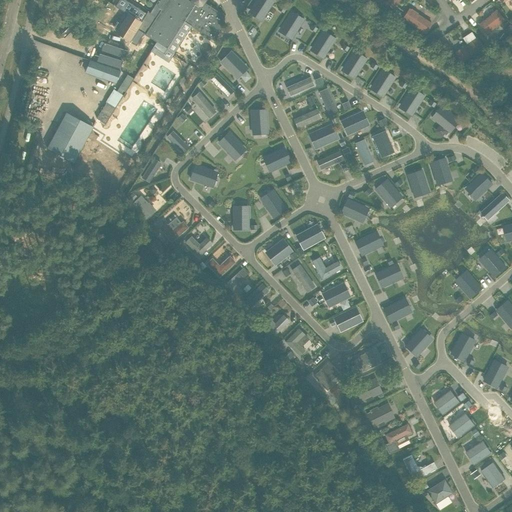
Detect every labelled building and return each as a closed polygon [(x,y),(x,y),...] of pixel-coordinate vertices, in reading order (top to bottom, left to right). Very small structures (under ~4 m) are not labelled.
[(127,14),(134,4),(126,0),(120,0),(116,7),(127,14)] [(190,0),(190,1),(187,0),(159,0),(157,5),(158,8),(161,10),(156,18),(147,12),(141,23),(128,15),(116,33),(129,41),(137,29),(145,35),(152,40),(149,43),(154,46),(153,49),(169,59),(190,26),(214,41),(225,24),(221,22),(225,16),(204,3),(205,0),(190,0)] [(273,1),(270,0),(256,0),(250,10),(256,14),(254,16),(261,20),(273,1)] [(392,9),(400,0),(388,0),(386,3),(392,9)] [(412,9),(411,10),(410,9),(403,19),(425,34),(432,24),(418,14),(419,13),(412,9)] [(486,34),(505,20),(497,10),(491,14),(491,15),(478,24),(486,34)] [(291,14),(280,31),(284,33),(286,35),(285,37),(291,41),(303,22),(291,14)] [(312,47),(312,48),(318,52),(317,54),(323,58),(334,41),(335,39),(323,31),(322,31),(312,47)] [(493,35),(489,38),(494,44),(498,41),(493,35)] [(475,38),(454,53),(462,64),(483,49),(475,38)] [(231,52),(221,62),(235,77),(246,67),(231,52)] [(365,59),(353,52),(343,68),(348,72),(347,74),(353,78),(365,59)] [(120,72),(105,66),(89,60),(85,72),(115,83),(120,72)] [(394,77),(382,69),(372,85),(378,89),(376,92),(382,96),(394,77)] [(228,97),(235,90),(217,71),(210,78),(228,97)] [(125,92),(133,79),(127,75),(117,92),(114,90),(97,118),(106,124),(115,108),(113,107),(115,103),(117,105),(123,95),(121,94),(123,91),(125,92)] [(310,77),(286,88),(290,97),(314,86),(310,77)] [(326,89),(319,92),(329,114),(336,111),(326,89)] [(423,96),(411,89),(401,105),(407,108),(405,111),(411,115),(423,96)] [(208,119),(216,112),(199,92),(191,99),(208,119)] [(441,106),(432,117),(449,131),(453,125),(452,124),(456,119),(441,106)] [(267,132),(266,107),(251,108),(252,132),(267,132)] [(316,109),(292,119),(296,129),(320,118),(316,109)] [(66,113),(46,149),(73,163),(92,127),(66,113)] [(346,119),(341,121),(347,135),(366,126),(360,113),(346,119)] [(332,124),(311,133),(318,147),(318,148),(338,138),(332,126),(332,124)] [(246,148),(230,130),(218,140),(234,158),(246,148)] [(188,147),(173,131),(167,137),(182,153),(188,147)] [(385,131),(372,136),(381,157),(393,152),(385,131)] [(372,161),(363,141),(357,143),(365,163),(372,161)] [(290,162),(283,148),(266,157),(269,164),(267,165),(270,171),(290,162)] [(339,152),(317,162),(321,170),(343,160),(339,152)] [(450,179),(443,156),(430,160),(437,183),(450,179)] [(161,163),(154,159),(142,177),(149,181),(161,163)] [(214,172),(195,165),(190,179),(212,187),(214,180),(211,179),(214,172)] [(429,191),(422,168),(407,172),(414,195),(429,191)] [(493,186),(483,174),(465,189),(475,201),(493,186)] [(402,195),(386,177),(374,188),(390,206),(402,195)] [(131,202),(137,197),(133,193),(127,198),(131,202)] [(285,210),(274,193),(268,197),(267,195),(261,199),(273,217),(285,210)] [(148,203),(140,196),(131,204),(145,220),(156,210),(148,203)] [(366,207),(348,198),(342,212),(362,221),(365,214),(363,213),(366,207)] [(241,207),(233,207),(233,229),(248,229),(248,209),(241,209),(241,207)] [(172,242),(189,228),(183,221),(172,230),(166,222),(159,228),(161,230),(172,242)] [(156,235),(160,231),(153,225),(150,228),(156,235)] [(316,225),(296,236),(304,250),(324,239),(316,225)] [(355,242),(361,255),(381,245),(378,239),(376,239),(373,233),(355,242)] [(206,238),(199,245),(191,236),(185,242),(199,257),(212,244),(206,238)] [(282,240),(266,252),(276,264),(277,263),(292,252),(282,240)] [(486,255),(481,260),(495,277),(506,267),(493,252),(488,257),(486,255)] [(212,259),(206,264),(219,277),(234,262),(234,261),(234,260),(231,258),(230,258),(229,257),(219,266),(212,259)] [(341,269),(337,262),(325,268),(319,257),(312,261),(322,279),(341,269)] [(201,262),(197,266),(201,270),(205,266),(201,262)] [(299,265),(292,270),(292,271),(302,284),(302,286),(305,289),(306,290),(306,292),(307,292),(314,287),(299,265)] [(375,274),(381,287),(402,278),(399,271),(397,272),(394,265),(375,274)] [(243,268),(225,284),(236,296),(242,291),(236,285),(248,273),(243,268)] [(482,286),(466,268),(454,278),(471,296),(482,286)] [(262,284),(244,301),(250,307),(268,291),(262,284)] [(341,284),(322,294),(329,307),(348,298),(341,284)] [(390,321),(411,309),(404,296),(382,307),(390,321)] [(311,306),(316,303),(312,298),(308,301),(311,306)] [(511,305),(508,300),(497,310),(511,327),(511,326),(511,305)] [(355,316),(352,309),(334,318),(340,330),(360,321),(357,314),(355,316)] [(275,336),(289,321),(283,315),(274,323),(268,317),(262,324),(275,336)] [(300,356),(306,350),(297,342),(305,335),(299,329),(285,342),(300,356)] [(419,331),(405,346),(416,356),(431,340),(426,335),(424,336),(419,331)] [(461,337),(451,354),(464,361),(475,342),(468,339),(467,341),(461,337)] [(355,376),(384,362),(380,353),(379,354),(376,347),(365,353),(366,354),(359,357),(359,359),(354,361),(356,365),(350,368),(355,376)] [(492,364),(483,381),(496,388),(507,368),(500,365),(499,367),(492,364)] [(328,390),(342,377),(336,371),(328,378),(321,371),(314,377),(328,390)] [(358,402),(383,394),(380,384),(355,392),(358,402)] [(334,387),(330,391),(334,395),(338,391),(334,387)] [(450,391),(434,403),(443,414),(459,402),(450,391)] [(375,427),(406,411),(399,396),(367,412),(375,427)] [(465,414),(449,426),(458,437),(474,425),(465,414)] [(389,443),(384,445),(389,454),(398,450),(396,446),(394,441),(406,435),(407,435),(410,433),(411,431),(409,428),(408,428),(407,425),(385,436),(389,443)] [(466,454),(474,466),(492,454),(484,443),(466,454)] [(419,470),(411,455),(403,459),(414,481),(438,469),(434,462),(419,470)] [(493,463),(481,471),(493,488),(505,479),(493,463)] [(427,491),(435,504),(452,493),(451,492),(451,490),(450,488),(449,488),(447,485),(447,484),(446,482),(445,481),(444,480),(427,491)] [(427,487),(424,482),(419,485),(422,490),(427,487)]
